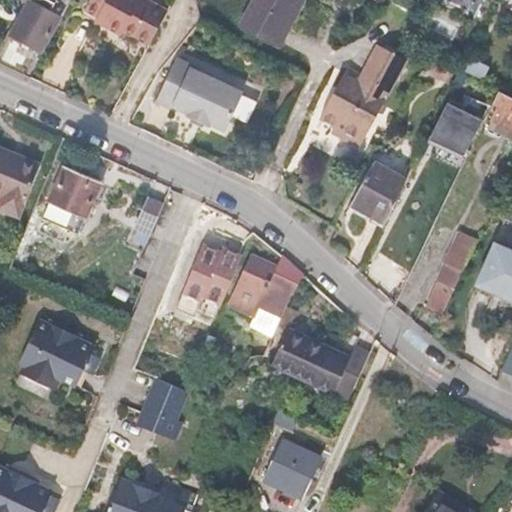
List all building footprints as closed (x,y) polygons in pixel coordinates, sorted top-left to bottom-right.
[(49,0),(26,0),(25,3),(8,33),(41,52),(60,17),(49,11),(53,3),(49,1),(49,0)] [(154,4),(147,0),(90,0),(85,10),(97,17),(95,20),(122,36),(124,32),(136,38),(154,4)] [(302,2),(298,0),(255,0),(243,24),(280,44),(302,2)] [(169,12),(154,4),(136,38),(150,46),(169,12)] [(406,62),(376,44),(360,75),(347,68),(319,118),(334,126),(335,136),(354,147),(363,142),(371,127),(382,133),(390,119),(379,113),(406,62)] [(226,132),(244,92),(190,67),(191,65),(176,58),(156,102),(171,108),(172,106),(187,113),(186,114),(185,115),(211,127),(212,125),(226,132)] [(468,76),(459,71),(453,84),(462,88),(468,76)] [(511,98),(499,91),(493,104),(511,112),(509,118),(511,119),(511,98)] [(469,155),(492,105),(467,92),(464,98),(456,94),(447,112),(443,110),(433,133),(447,139),(445,143),(469,155)] [(0,209),(19,217),(41,164),(0,147),(0,209)] [(385,224),(407,179),(374,161),(350,205),(385,224)] [(85,218),(101,182),(65,166),(49,202),(85,218)] [(152,231),(164,203),(148,196),(135,224),(152,231)] [(511,208),(500,233),(510,238),(505,248),(494,269),(511,277),(511,208)] [(464,270),(478,239),(459,230),(445,261),(464,270)] [(511,277),(494,269),(505,248),(493,244),(476,287),(511,301),(511,277)] [(215,319),(240,254),(224,248),(223,252),(204,245),(178,307),(197,315),(199,309),(215,319)] [(293,294),(298,284),(274,273),(276,268),(277,266),(251,254),(228,304),(256,318),(260,309),(281,319),(287,306),(293,294)] [(292,262),(284,255),(283,255),(277,266),(276,268),(274,273),(298,284),(304,273),(292,262)] [(444,313),(464,270),(445,261),(435,280),(437,281),(426,305),(444,313)] [(288,330),(297,311),(287,306),(281,319),(278,325),(288,330)] [(281,319),(260,309),(256,318),(255,319),(253,318),(249,327),(272,338),(278,325),(281,319)] [(83,335),(49,319),(47,323),(81,340),(83,335)] [(92,353),(95,346),(81,340),(47,323),(41,320),(19,365),(22,367),(20,370),(58,389),(62,382),(75,388),(84,371),(92,353)] [(349,359),(287,331),(273,363),(349,398),(369,354),(355,348),(349,359)] [(502,369),(511,347),(511,345),(496,338),(484,365),(501,372),(502,369)] [(511,373),(511,347),(502,369),(511,373)] [(102,359),(92,353),(84,371),(94,375),(102,359)] [(137,421),(174,435),(192,389),(155,375),(137,421)] [(299,417),(280,408),(274,423),(293,432),(299,417)] [(322,457),(283,439),(263,480),(302,499),(322,457)] [(41,479),(7,463),(5,467),(38,484),(41,479)] [(42,511),(51,495),(53,491),(38,484),(5,467),(0,465),(0,511),(42,511)] [(184,511),(186,507),(193,510),(199,495),(164,480),(161,489),(130,477),(129,480),(122,477),(107,511),(184,511)] [(470,511),(437,492),(424,511),(470,511)] [(55,511),(61,500),(51,495),(42,511),(55,511)]
